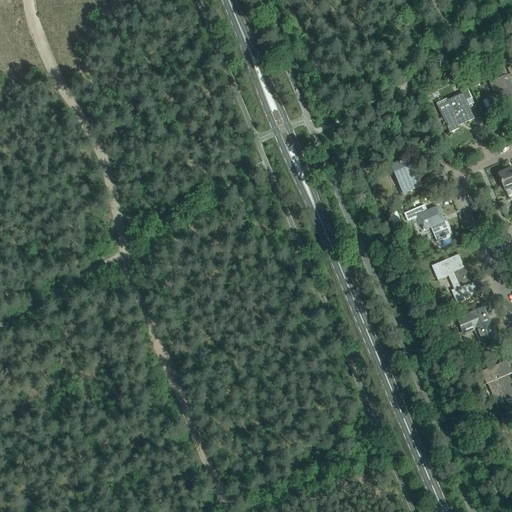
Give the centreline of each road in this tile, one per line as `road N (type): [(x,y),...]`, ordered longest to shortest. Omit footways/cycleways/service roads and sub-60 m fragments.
road 1 (secondary): [(442,511),(308,192)]
road 2 (unknown): [(122,245),(230,511)]
road 3 (unknown): [(28,0),(44,51),(109,178),(121,235)]
road 4 (residential): [(511,300),(456,181),(511,152)]
road 5 (track): [(0,317),(122,245)]
road 6 (secondary): [(308,192),(296,145),(257,70)]
road 7 (secondary): [(257,70),(275,131),(308,192)]
